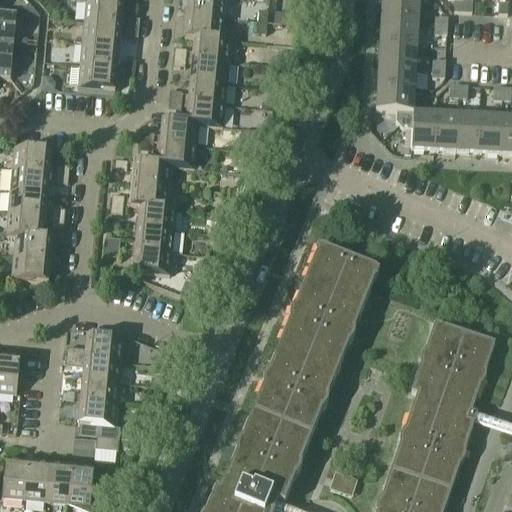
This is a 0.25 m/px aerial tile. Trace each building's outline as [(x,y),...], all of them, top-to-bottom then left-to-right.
[(223,23),(225,1),(217,0),(187,0),(185,20),(223,23)] [(419,8),(419,0),(381,0),(382,6),(419,8)] [(462,16),(463,4),(454,4),(453,16),(462,16)] [(471,17),(471,5),(463,4),(462,16),(471,17)] [(120,30),(122,8),(113,7),(112,8),(85,5),(84,6),(83,27),(120,30)] [(418,30),(419,8),(382,6),(380,28),(418,30)] [(507,19),(507,7),(498,6),(497,18),(507,19)] [(39,20),(28,7),(15,18),(39,20)] [(266,27),(267,15),(258,14),(257,26),(266,27)] [(15,18),(0,16),(0,49),(23,52),(24,43),(13,42),(15,18)] [(221,44),(223,23),(185,20),(183,42),(192,43),(193,42),(221,45),(221,44)] [(139,32),(140,23),(128,21),(127,31),(139,32)] [(447,31),(447,23),(435,22),(434,31),(447,31)] [(265,38),(266,27),(257,26),(256,38),(265,38)] [(118,52),(120,30),(83,27),(81,48),(118,52)] [(416,51),(418,30),(380,28),(379,49),(416,51)] [(138,41),(139,32),(127,31),(126,40),(138,41)] [(446,40),(447,31),(434,31),(434,40),(446,40)] [(228,67),(230,44),(221,44),(221,45),(193,42),(192,43),(191,64),(228,67)] [(116,73),(118,52),(81,48),(79,70),(116,73)] [(0,82),(9,83),(11,60),(22,61),(23,52),(0,49),(0,82)] [(415,73),(416,51),(379,49),(378,71),(415,73)] [(185,63),(186,54),(174,53),(173,62),(185,63)] [(184,72),(185,63),(173,62),(172,71),(184,72)] [(226,88),(228,67),(191,64),(189,85),(226,88)] [(134,75),(135,66),(124,65),(123,74),(134,75)] [(444,75),(445,66),(433,65),(432,74),(444,75)] [(114,96),(116,73),(79,70),(76,92),(114,96)] [(414,94),(415,73),(378,71),(377,92),(414,94)] [(133,84),(134,75),(123,74),(122,83),(133,84)] [(444,83),(444,75),(432,74),(432,83),(444,83)] [(42,79),(40,93),(53,94),(54,87),(49,80),(42,79)] [(224,110),(226,88),(189,85),(186,106),(224,110)] [(457,101),(458,89),(449,89),(448,101),(457,101)] [(466,102),(467,90),(458,89),(457,101),(466,102)] [(501,104),(502,92),(493,91),(492,103),(501,104)] [(413,116),(414,94),(377,92),(376,115),(395,116),(395,125),(398,129),(413,116)] [(510,104),(510,93),(502,92),(501,104),(510,104)] [(181,106),(181,97),(170,95),(169,105),(181,106)] [(180,115),(181,106),(169,105),(168,114),(180,115)] [(222,133),(224,110),(186,106),(185,127),(185,128),(197,129),(197,130),(222,133)] [(261,106),(261,114),(271,115),(272,107),(261,106)] [(433,155),(435,117),(413,116),(398,129),(402,133),(411,134),(410,153),(433,155)] [(455,156),(457,118),(435,117),(433,155),(455,156)] [(476,157),(478,120),(457,118),(455,156),(476,157)] [(498,158),(500,121),(478,120),(476,157),(498,158)] [(511,158),(511,121),(500,121),(498,158),(511,158)] [(195,151),(197,130),(197,129),(185,128),(185,127),(161,124),(159,147),(195,151)] [(153,147),(154,138),(142,137),(141,146),(153,147)] [(152,156),(153,147),(141,146),(140,155),(152,156)] [(193,174),(195,151),(159,147),(157,168),(157,169),(170,171),(169,172),(193,174)] [(49,178),(51,155),(14,152),(11,174),(49,178)] [(126,175),(127,166),(127,165),(115,164),(114,174),(126,175)] [(168,192),(169,172),(170,171),(157,169),(157,168),(132,166),(130,189),(168,192)] [(68,179),(69,171),(57,170),(56,178),(68,179)] [(47,199),(49,178),(11,174),(9,196),(47,199)] [(67,189),(68,179),(56,178),(56,188),(67,189)] [(166,213),(166,212),(168,192),(130,189),(128,211),(137,211),(166,213)] [(45,220),(47,199),(9,196),(7,217),(45,220)] [(122,209),(123,200),(111,199),(110,208),(122,209)] [(122,218),(122,209),(110,208),(110,217),(122,218)] [(173,236),(175,213),(166,212),(166,213),(137,211),(135,232),(173,236)] [(64,222),(65,214),(53,213),(52,221),(64,222)] [(43,242),(45,220),(7,217),(5,240),(14,241),(15,240),(42,242),(43,242)] [(63,232),(64,222),(52,221),(51,231),(63,232)] [(183,237),(173,236),(135,232),(133,253),(171,257),(181,258),(183,237)] [(50,265),(53,242),(43,242),(42,242),(15,240),(14,241),(12,261),(50,265)] [(119,252),(119,243),(107,241),(106,251),(119,252)] [(118,261),(119,252),(106,251),(106,260),(118,261)] [(300,466),(321,415),(326,407),(327,400),(347,348),(348,349),(353,341),(354,334),(353,333),(374,282),(375,283),(378,275),(375,274),(375,273),(362,268),(320,251),(320,252),(317,251),(314,258),(315,259),(294,310),(294,309),(289,316),(289,317),(288,324),(288,325),(268,376),(267,376),(263,382),(262,383),(261,391),(262,391),(241,442),(240,442),(236,448),(236,449),(234,457),(235,457),(225,483),(223,482),(218,493),(215,492),(206,511),(273,511),(277,505),(283,508),(294,481),(295,481),(299,475),(299,474),(301,466),(300,466)] [(169,280),(171,257),(133,253),(131,276),(169,280)] [(48,287),(50,265),(12,261),(10,284),(48,287)] [(464,462),(464,461),(465,453),(464,453),(473,426),(468,424),(469,419),(480,389),(485,382),(485,374),(494,347),(434,326),(425,353),(424,353),(420,359),(420,361),(419,368),(410,396),(416,398),(404,432),(403,432),(399,439),(399,440),(398,447),(399,448),(381,500),(380,500),(376,506),(376,508),(375,511),(443,511),(459,468),(460,468),(464,462)] [(121,366),(123,344),(85,340),(84,353),(67,351),(66,361),(121,366)] [(0,398),(15,400),(19,363),(0,360),(0,398)] [(119,388),(121,366),(66,361),(65,370),(82,372),(81,384),(119,388)] [(151,385),(150,391),(159,392),(160,382),(155,382),(151,385)] [(117,409),(119,388),(81,384),(79,406),(117,409)] [(74,406),(75,395),(63,394),(62,404),(74,406)] [(115,431),(117,409),(79,406),(77,428),(97,430),(96,441),(119,443),(120,433),(120,432),(115,431)] [(120,433),(119,443),(136,445),(137,434),(120,433)] [(118,455),(119,443),(96,441),(95,453),(118,455)] [(24,504),(27,467),(6,465),(2,502),(24,504)] [(45,506),(49,469),(27,467),(24,504),(45,506)] [(67,508),(71,471),(49,469),(45,506),(67,508)] [(76,511),(95,511),(105,486),(92,481),(93,473),(71,471),(67,508),(76,511)]
